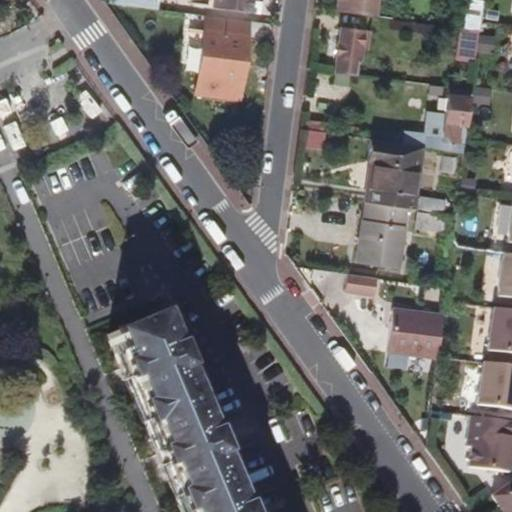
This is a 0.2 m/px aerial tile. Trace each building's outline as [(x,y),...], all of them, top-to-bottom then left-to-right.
[(163,11),(164,0),(114,0),(114,4),(134,7),(159,11),(163,11)] [(247,11),(248,0),(210,0),(210,6),(247,11)] [(370,17),(371,0),(336,0),(335,13),(370,17)] [(478,25),(481,2),(471,0),(467,28),(478,30),(478,25)] [(474,59),(478,30),(467,28),(463,57),(474,59)] [(358,62),(360,49),(367,50),(369,35),(339,30),(333,73),(351,75),(353,61),(358,62)] [(237,101),(246,39),(204,33),(195,95),(237,101)] [(491,53),(493,38),(479,36),(477,51),(491,53)] [(405,131),(402,145),(462,153),(463,142),(464,138),(455,137),(457,123),(463,124),(468,90),(445,87),(441,114),(425,112),(422,133),(405,131)] [(486,104),(488,89),(474,88),(472,103),(486,104)] [(316,134),(317,126),(300,123),(299,132),(316,134)] [(318,151),(320,135),(299,133),(297,149),(318,151)] [(411,209),(420,148),(368,141),(365,162),(368,162),(362,203),(404,208),(411,209)] [(442,213),(443,200),(418,197),(417,210),(442,213)] [(511,202),(508,202),(503,245),(511,246),(511,202)] [(396,267),(404,208),(362,203),(353,260),(396,267)] [(441,235),(443,218),(414,214),(411,231),(441,235)] [(511,258),(498,256),(493,299),(511,301),(511,258)] [(340,295),(370,298),(372,279),(343,275),(340,295)] [(458,295),(460,286),(453,285),(451,294),(458,295)] [(511,356),(511,313),(489,310),(483,352),(511,356)] [(382,355),(435,361),(440,318),(388,311),(382,355)] [(235,511),(154,318),(108,337),(181,511),(235,511)] [(511,368),(479,365),(474,407),(511,411),(511,368)] [(504,475),(507,455),(509,440),(511,440),(511,424),(469,419),(465,450),(469,451),(466,470),(504,475)] [(511,511),(511,481),(487,499),(496,511),(511,511)]
